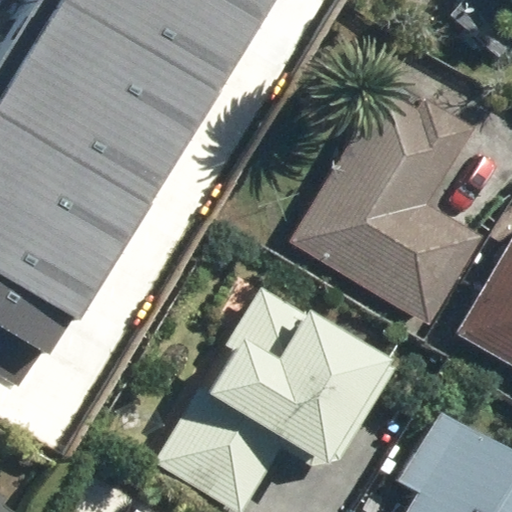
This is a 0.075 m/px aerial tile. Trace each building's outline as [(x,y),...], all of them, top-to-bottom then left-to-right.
[(83,318),(277,0),(42,0),(0,70),(0,375),(20,387),(42,350),(51,355),(76,314),(83,318)] [(511,0),(470,0),(511,34),(511,0)] [(404,210),(451,130),(402,101),(393,116),(357,94),(266,249),(408,333),(461,244),(404,210)] [(511,219),(506,216),(435,337),(511,382),(511,219)] [(318,337),(241,291),(134,473),(200,511),(226,511),(259,458),(293,478),(304,458),(318,466),(381,359),(324,326),(318,337)] [(511,511),(511,478),(417,419),(374,488),(393,500),(384,511),(511,511)]
